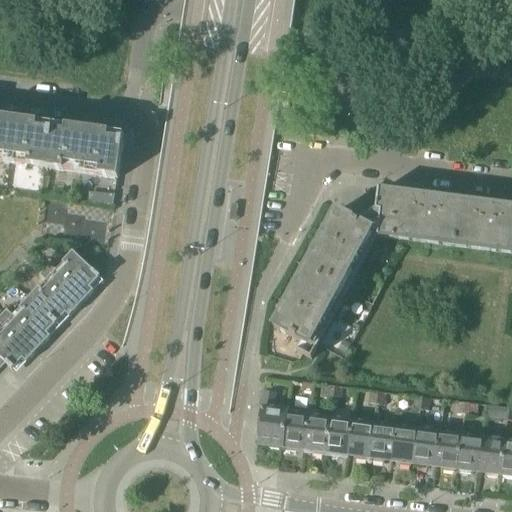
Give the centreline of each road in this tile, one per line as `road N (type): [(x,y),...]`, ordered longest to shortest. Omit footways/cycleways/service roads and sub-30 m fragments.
road 1 (secondary): [(190,461),(193,345),(249,0)]
road 2 (secondary): [(231,0),(152,449)]
road 3 (residential): [(138,119),(128,101),(153,15),(182,8),(292,26),(304,30),(377,146),(382,167)]
road 4 (residential): [(0,425),(104,315),(121,284),(146,143),(138,119)]
road 5 (residential): [(284,243),(308,176),(325,161),(382,167)]
road 6 (residential): [(0,98),(138,119)]
road 7 (residential): [(382,167),(511,183)]
